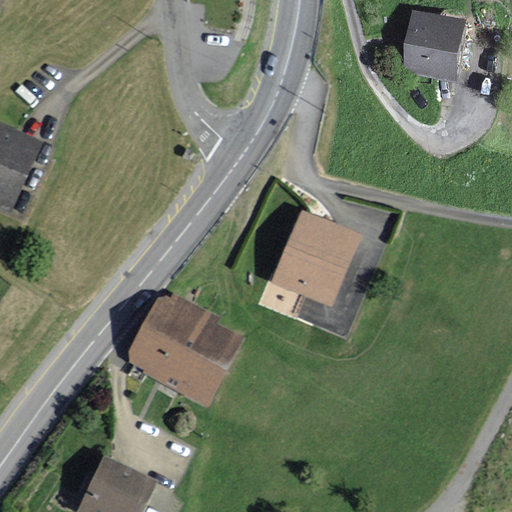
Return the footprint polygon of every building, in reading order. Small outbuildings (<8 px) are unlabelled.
[(471,22),(420,14),(412,70),(463,77),(471,22)] [(39,147),(0,129),(0,207),(9,212),(39,147)] [(358,236),(303,213),(276,279),(330,301),(358,236)] [(238,338),(165,298),(133,357),(207,396),(238,338)] [(137,511),(153,480),(107,459),(83,511),(84,511),(137,511)]
